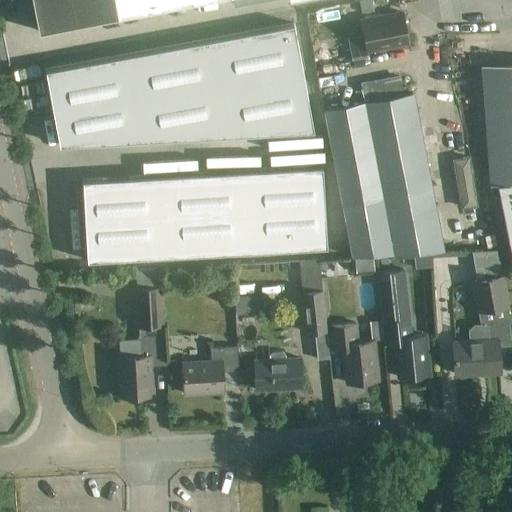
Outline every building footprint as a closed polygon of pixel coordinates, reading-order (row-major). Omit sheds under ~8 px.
[(31,0),(37,32),(117,17),(204,0),(31,0)] [(362,21),(364,34),(347,37),(352,60),(370,58),(368,50),(408,42),(402,13),(362,21)] [(295,26),(46,72),(60,147),(314,133),(295,26)] [(329,44),(315,45),(319,67),(332,64),(329,44)] [(511,62),(482,65),(490,184),(497,184),(511,182),(511,62)] [(404,94),(401,74),(361,81),(365,101),(404,94)] [(432,187),(414,92),(404,94),(365,101),(384,195),(432,187)] [(384,195),(365,101),(324,109),(343,203),(384,195)] [(82,180),(87,260),(326,246),(321,166),(82,180)] [(511,257),(511,182),(497,184),(511,257)] [(437,213),(432,187),(384,195),(343,203),(343,204),(347,229),(437,213)] [(443,250),(437,213),(347,229),(352,256),(356,256),(373,254),(374,254),(443,250)] [(301,289),(321,287),(318,260),(298,261),(301,289)] [(382,320),(384,339),(384,345),(397,343),(401,376),(400,376),(400,377),(429,374),(424,334),(413,335),(409,332),(403,269),(377,271),(382,320)] [(489,323),(490,341),(454,343),(455,374),(500,372),(499,346),(511,346),(510,322),(509,322),(509,320),(511,319),(503,275),(473,280),(481,323),(489,323)] [(161,283),(135,285),(138,326),(163,325),(161,283)] [(326,330),(321,287),(301,289),(306,332),(315,331),(326,330)] [(256,295),(235,296),(236,311),(257,310),(256,295)] [(356,322),(331,325),(333,349),(346,348),(350,381),(348,381),(349,382),(377,379),(373,339),(362,340),(358,337),(356,322)] [(329,357),(326,330),(315,331),(318,358),(329,357)] [(138,355),(119,356),(121,396),(152,394),(151,365),(166,364),(164,333),(137,335),(138,355)] [(211,361),(183,362),(184,392),(224,390),(223,370),(239,370),(237,344),(210,345),(211,361)] [(300,358),(255,360),(256,390),(302,387),(300,358)]
